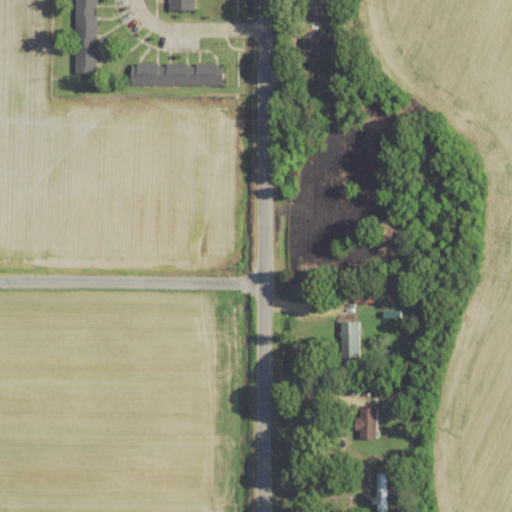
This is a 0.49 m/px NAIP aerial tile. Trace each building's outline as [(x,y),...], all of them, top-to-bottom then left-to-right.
[(75,0),(76,74),(97,74),(97,0),(75,0)] [(195,11),(195,0),(172,0),(172,11),(195,11)] [(303,59),(329,59),(329,36),(303,36),(303,59)] [(224,86),(224,64),(133,64),(133,86),(224,86)] [(342,359),(360,359),(360,321),(342,321),(342,359)] [(358,407),(358,439),(377,439),(378,408),(358,407)] [(386,511),(386,473),(378,473),(377,511),(386,511)]
